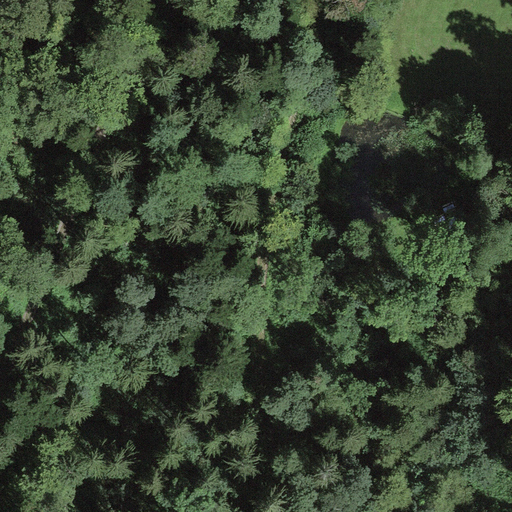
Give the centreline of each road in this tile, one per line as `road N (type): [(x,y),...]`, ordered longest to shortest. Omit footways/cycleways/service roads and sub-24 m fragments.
road 1 (track): [(320,0),(266,222),(263,406),(291,511)]
road 2 (track): [(151,0),(0,386)]
